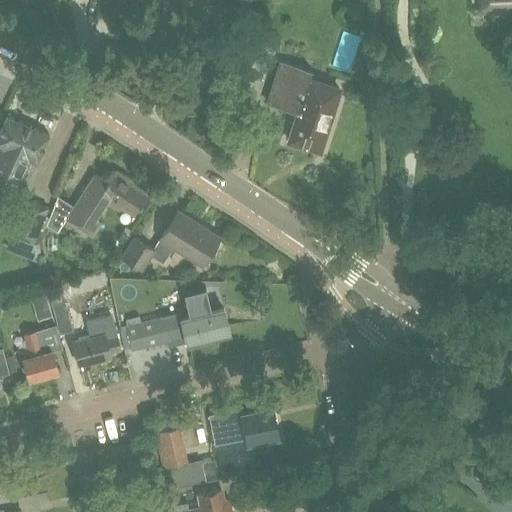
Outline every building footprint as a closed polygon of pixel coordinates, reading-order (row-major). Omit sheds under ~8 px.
[(482,4),(482,8),(511,6),(511,0),(469,0),(470,5),(482,4)] [(272,61),(276,48),(247,39),(243,53),(272,61)] [(289,140),(320,149),(339,88),(310,78),(312,71),(282,61),(268,103),(298,112),(289,140)] [(0,176),(24,188),(36,161),(37,161),(49,134),(6,115),(0,129),(0,176)] [(65,218),(92,235),(101,221),(97,218),(108,200),(119,208),(121,205),(133,212),(146,192),(132,183),(133,182),(114,170),(107,181),(94,173),(73,205),(57,195),(47,223),(57,230),(65,218)] [(6,245),(37,257),(37,256),(34,243),(49,206),(24,196),(10,233),(11,233),(6,245)] [(122,255),(141,267),(151,252),(164,260),(173,244),(202,263),(220,234),(178,208),(153,247),(135,235),(122,255)] [(83,281),(63,287),(67,299),(87,293),(83,281)] [(52,303),(60,333),(73,330),(65,299),(52,303)] [(181,317),(187,341),(229,330),(224,306),(181,317)] [(73,340),(78,362),(109,353),(108,350),(120,347),(111,314),(86,320),(90,336),(73,340)] [(126,325),(132,348),(167,340),(161,316),(141,321),(140,316),(126,320),(128,324),(126,325)] [(58,368),(53,350),(61,348),(54,324),(24,333),(30,354),(22,356),(29,377),(58,368)] [(0,389),(2,389),(0,380),(0,374),(8,372),(1,347),(0,347),(0,389)] [(209,413),(215,443),(248,437),(248,442),(279,436),(273,406),(243,412),(242,407),(209,413)] [(155,432),(161,466),(186,462),(179,428),(155,432)] [(208,429),(198,432),(204,453),(213,450),(208,429)] [(95,449),(99,469),(141,460),(137,440),(95,449)] [(201,459),(186,462),(161,466),(166,488),(204,480),(205,480),(202,462),(201,459)] [(220,487),(206,490),(196,492),(199,505),(187,508),(186,501),(170,504),(171,511),(165,511),(159,511),(158,507),(139,510),(139,511),(23,511),(23,509),(7,511),(231,511),(229,499),(223,500),(220,487)]
